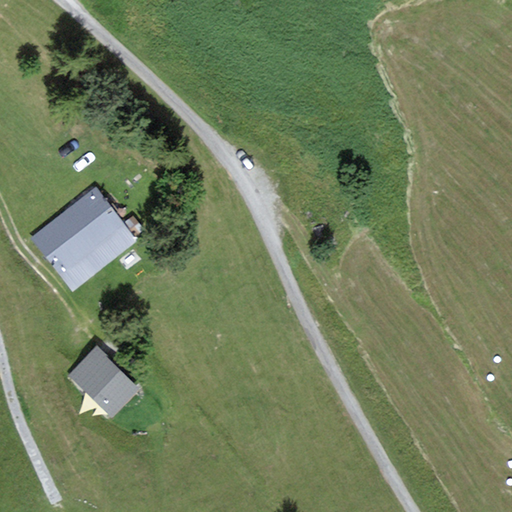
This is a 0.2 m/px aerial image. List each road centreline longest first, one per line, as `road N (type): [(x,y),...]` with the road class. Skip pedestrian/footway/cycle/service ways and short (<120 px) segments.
road 1 (residential): [(64,0),(243,178),(299,309),(413,511)]
road 2 (residential): [(0,350),(14,405),(55,498)]
